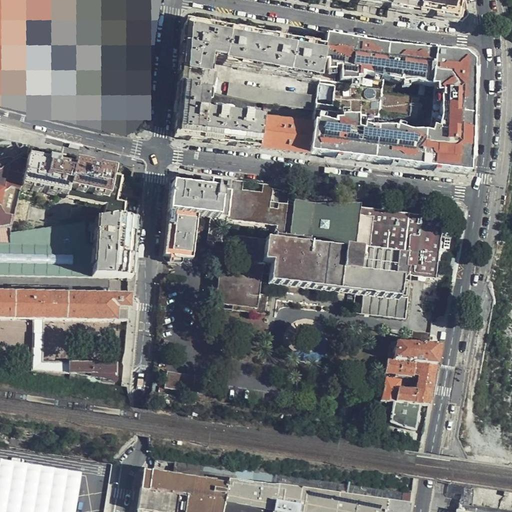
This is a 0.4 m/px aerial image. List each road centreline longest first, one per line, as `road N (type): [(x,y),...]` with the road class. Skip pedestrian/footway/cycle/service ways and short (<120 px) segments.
road 1 (residential): [(120,511),(140,450),(156,154)]
road 2 (tertiary): [(477,193),(156,154)]
road 3 (secondary): [(477,193),(419,511)]
road 4 (residential): [(202,0),(487,40)]
road 5 (tertiary): [(156,154),(0,117)]
road 6 (residential): [(156,154),(171,0)]
road 7 (secondary): [(487,40),(477,193)]
